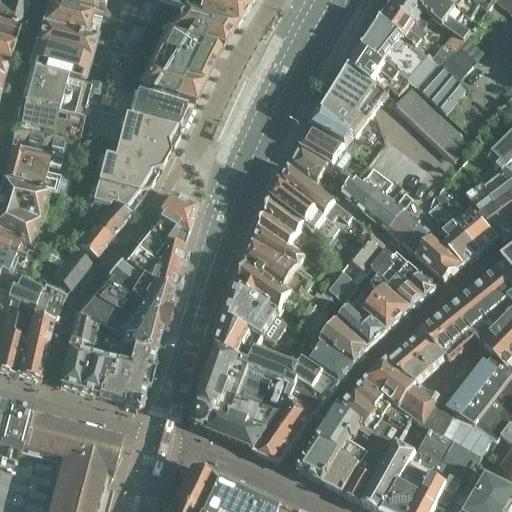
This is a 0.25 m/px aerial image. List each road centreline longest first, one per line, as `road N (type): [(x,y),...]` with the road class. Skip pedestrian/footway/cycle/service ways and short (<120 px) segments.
road 1 (tertiary): [(221,216),(339,0)]
road 2 (residential): [(274,0),(191,150),(221,216)]
road 3 (tertiary): [(161,436),(221,216)]
road 4 (residential): [(0,394),(161,436)]
road 5 (residential): [(43,0),(0,143)]
